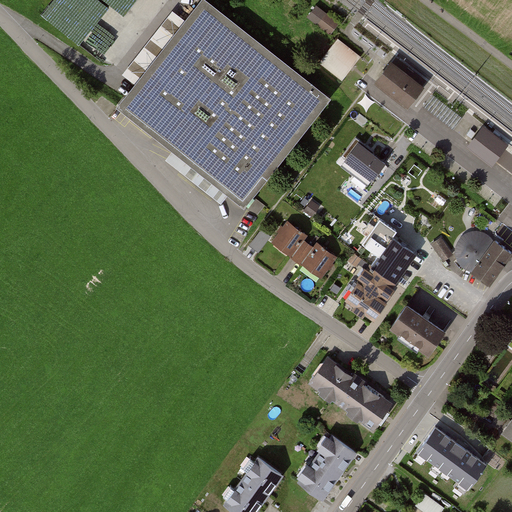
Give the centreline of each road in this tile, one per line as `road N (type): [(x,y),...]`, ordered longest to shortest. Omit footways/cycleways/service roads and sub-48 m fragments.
road 1 (residential): [(430,393),(236,257),(0,6)]
road 2 (unknown): [(168,0),(111,65),(16,23)]
road 3 (unclassified): [(511,191),(368,85)]
road 4 (tertiary): [(344,511),(430,393)]
road 5 (tertiary): [(430,393),(511,282)]
